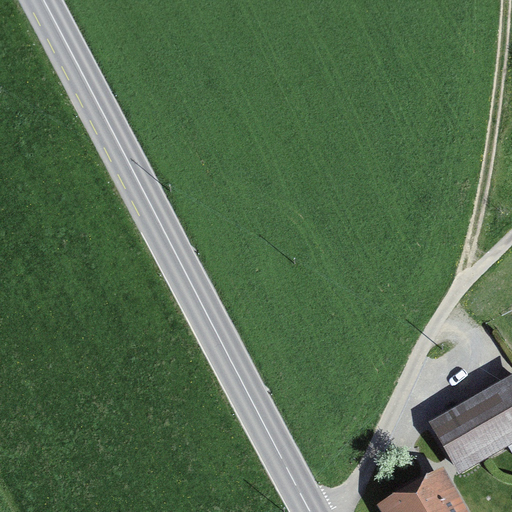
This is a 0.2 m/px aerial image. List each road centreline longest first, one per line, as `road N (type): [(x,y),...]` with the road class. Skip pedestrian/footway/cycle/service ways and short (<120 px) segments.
road 1 (primary): [(41,0),(312,511)]
road 2 (track): [(459,287),(506,59),(508,0)]
